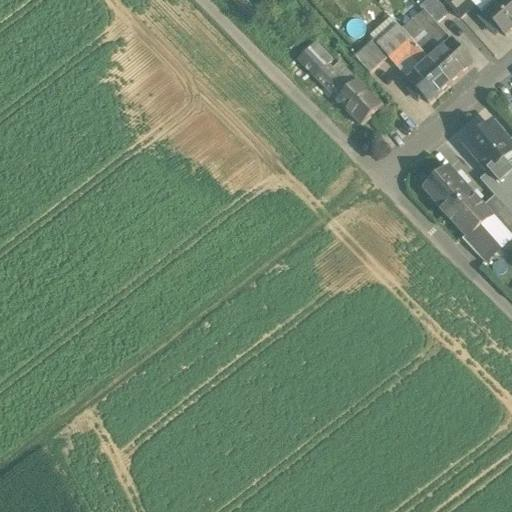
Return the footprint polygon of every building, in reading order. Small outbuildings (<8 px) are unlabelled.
[(448,15),(432,0),(429,0),(422,6),(438,24),(448,15)] [(443,0),(457,15),(474,0),(443,0)] [(476,0),(485,11),(497,0),(476,0)] [(511,28),(511,0),(497,0),(485,11),(492,17),(487,22),(494,30),(499,26),(506,34),(511,28)] [(438,24),(422,6),(411,16),(415,20),(422,29),(427,34),(438,24)] [(415,20),(402,32),(410,42),(418,50),(429,62),(453,41),(438,24),(427,34),(423,38),(418,33),(422,29),(415,20)] [(398,28),(377,46),(390,59),(410,42),(402,32),(398,28)] [(427,34),(422,29),(418,33),(423,38),(427,34)] [(453,41),(429,62),(450,86),(474,65),(453,41)] [(373,42),(355,59),(370,75),(389,58),(377,46),(373,42)] [(410,42),(390,59),(399,68),(412,56),(418,50),(410,42)] [(334,63),(316,45),(297,63),(315,81),(334,63)] [(429,62),(418,50),(412,56),(423,68),(409,80),(415,86),(410,90),(416,97),(420,93),(430,104),(450,86),(429,62)] [(423,68),(412,56),(399,68),(409,80),(423,68)] [(358,80),(338,59),(334,63),(315,81),(335,103),(358,80)] [(384,106),(358,80),(335,103),(360,129),(384,106)] [(511,148),(510,146),(492,125),(467,147),(488,172),(502,159),(511,150),(511,148)] [(511,144),(510,146),(511,148),(511,150),(502,159),(511,170),(511,144)] [(511,174),(511,170),(502,159),(488,172),(489,173),(500,185),(511,174)] [(472,194),(449,168),(423,191),(465,240),(481,226),(491,217),(492,216),(484,207),(472,194)] [(511,199),(500,185),(489,173),(480,181),(494,197),(511,217),(511,199)] [(511,174),(500,185),(511,199),(511,174)] [(511,217),(494,197),(484,207),(492,216),(491,217),(504,231),(511,224),(511,217)] [(465,240),(464,241),(473,253),(491,237),(481,226),(465,240)]
